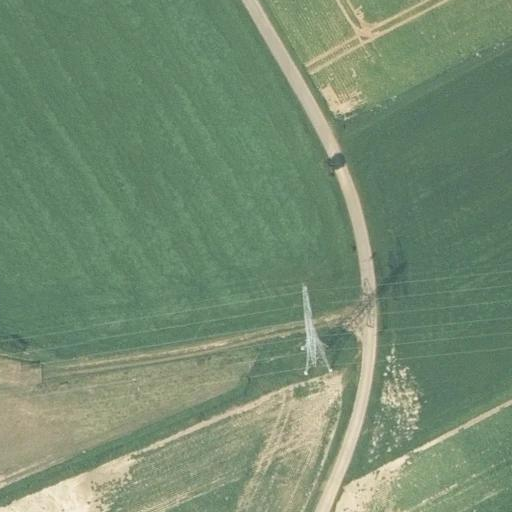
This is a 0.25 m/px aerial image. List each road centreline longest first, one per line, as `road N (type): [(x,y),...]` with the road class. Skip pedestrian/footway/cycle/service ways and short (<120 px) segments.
road 1 (unclassified): [(322,511),(359,411),(369,292),(332,152),(247,0)]
road 2 (track): [(60,374),(370,318)]
